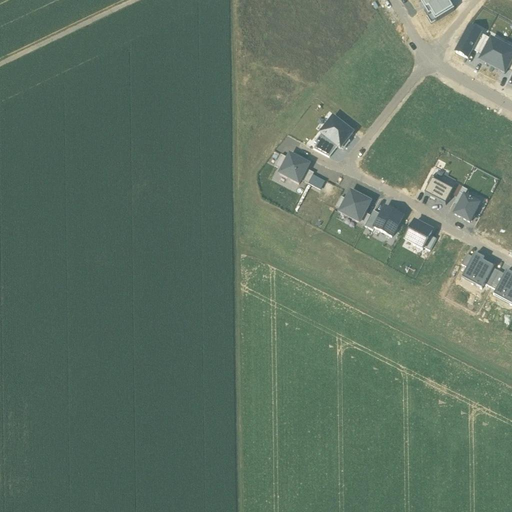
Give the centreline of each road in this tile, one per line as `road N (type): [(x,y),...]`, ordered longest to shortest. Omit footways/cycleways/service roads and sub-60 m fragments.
road 1 (track): [(511,383),(235,248)]
road 2 (residential): [(344,171),(511,260)]
road 3 (track): [(137,0),(0,65)]
road 4 (residential): [(429,59),(344,171)]
